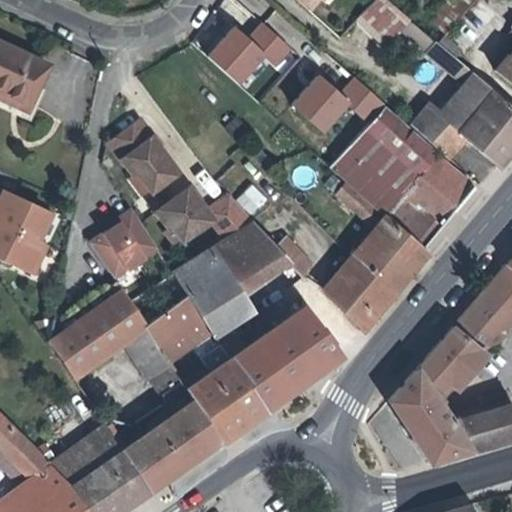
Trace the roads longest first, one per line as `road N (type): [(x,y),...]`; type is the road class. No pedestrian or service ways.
road 1 (primary): [(511,195),(346,399)]
road 2 (unknown): [(123,36),(103,90),(70,286)]
road 3 (residential): [(26,0),(89,31),(123,36),(159,26),(197,0)]
road 4 (primary): [(303,444),(254,457),(176,511)]
